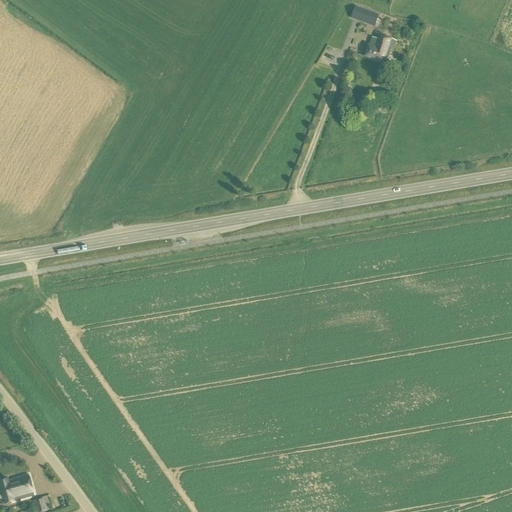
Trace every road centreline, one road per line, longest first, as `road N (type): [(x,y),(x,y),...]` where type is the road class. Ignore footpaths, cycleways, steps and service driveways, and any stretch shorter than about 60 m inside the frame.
road 1 (tertiary): [(0,262),(511,175)]
road 2 (unclassified): [(91,511),(0,394)]
